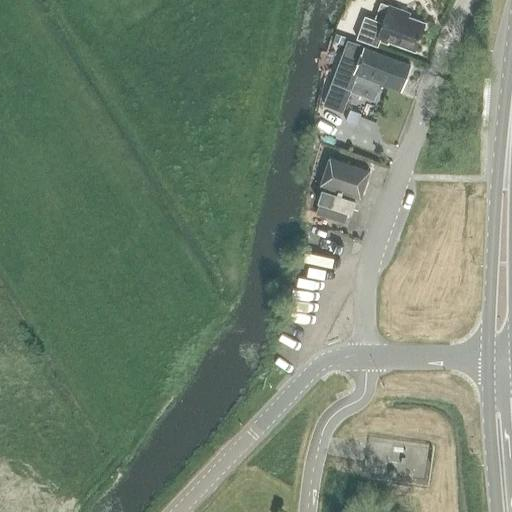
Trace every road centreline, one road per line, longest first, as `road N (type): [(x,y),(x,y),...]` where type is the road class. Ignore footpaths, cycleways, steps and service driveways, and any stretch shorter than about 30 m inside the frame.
road 1 (unclassified): [(365,359),(370,259),(466,0)]
road 2 (secondary): [(511,76),(501,120),(486,353)]
road 3 (tertiary): [(178,511),(313,369),(365,359)]
road 4 (secondary): [(486,353),(497,511)]
road 5 (tertiary): [(365,359),(486,353)]
